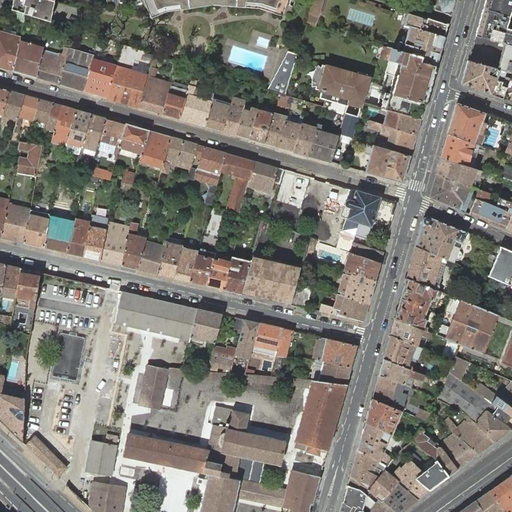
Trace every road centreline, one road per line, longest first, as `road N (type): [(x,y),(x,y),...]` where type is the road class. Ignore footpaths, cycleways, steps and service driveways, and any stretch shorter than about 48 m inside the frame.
road 1 (residential): [(0,79),(317,166),(411,200)]
road 2 (residential): [(372,338),(0,250)]
road 3 (tertiary): [(411,200),(372,338)]
